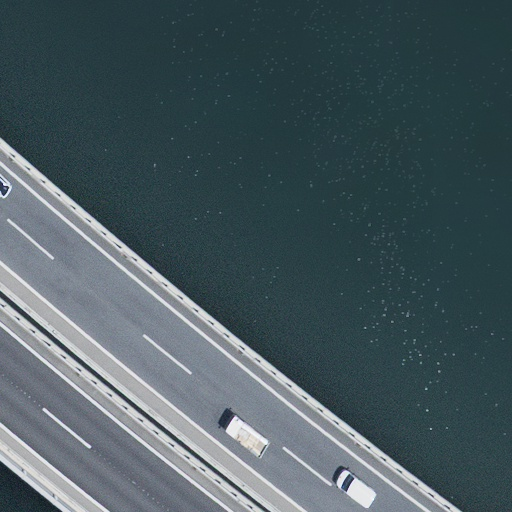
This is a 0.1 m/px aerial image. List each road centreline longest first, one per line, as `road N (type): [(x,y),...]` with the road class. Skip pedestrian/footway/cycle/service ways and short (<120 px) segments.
road 1 (motorway): [(363,511),(0,215)]
road 2 (motorway): [(0,376),(165,511)]
